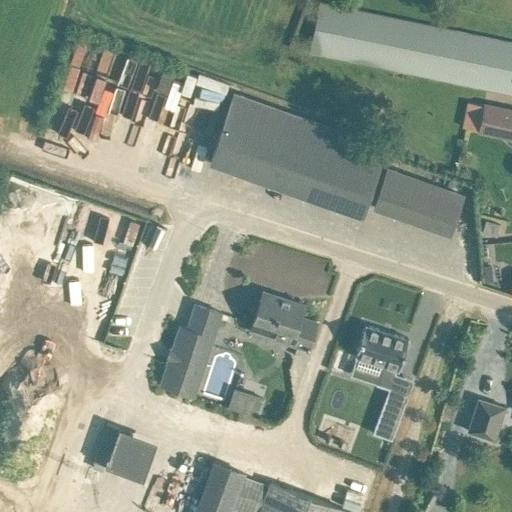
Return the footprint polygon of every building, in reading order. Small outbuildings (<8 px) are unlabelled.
[(511,42),(321,2),(311,50),(511,92),(511,42)] [(199,72),(197,83),(227,90),(230,80),(199,72)] [(361,214),(385,146),(234,92),(210,160),(361,214)] [(511,107),(484,101),(477,131),(511,138),(511,107)] [(387,168),(374,206),(449,232),(462,194),(387,168)] [(36,210),(48,215),(58,194),(45,188),(36,210)] [(485,219),(482,231),(496,235),(499,223),(485,219)] [(483,264),(484,280),(492,280),(491,264),(483,264)] [(303,303),(262,290),(250,329),(307,348),(316,321),(299,316),(303,303)] [(213,337),(221,311),(194,302),(186,327),(179,324),(171,347),(169,347),(169,348),(166,358),(167,359),(159,383),(190,393),(209,335),(213,337)] [(408,337),(364,323),(354,354),(382,363),(376,382),(388,387),(390,388),(396,368),(398,368),(408,337)] [(234,387),(228,407),(258,416),(265,397),(234,387)] [(386,394),(372,432),(391,438),(405,401),(386,394)] [(505,406),(478,397),(467,429),(494,438),(505,406)] [(107,423),(93,460),(104,464),(118,427),(107,423)] [(242,476),(243,472),(213,461),(194,511),(352,511),(345,509),(346,508),(270,481),(268,485),(242,476)] [(422,511),(455,511),(460,507),(440,490),(422,511)]
